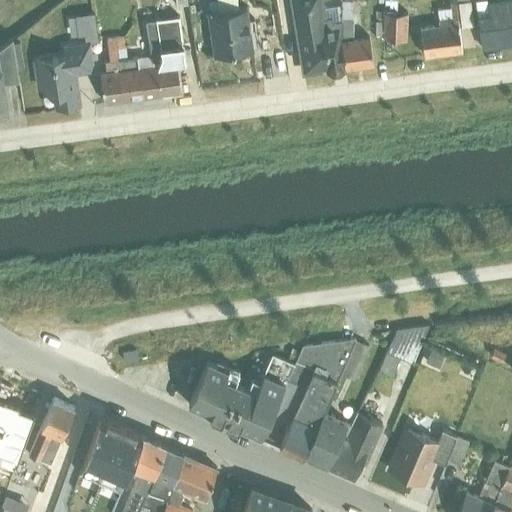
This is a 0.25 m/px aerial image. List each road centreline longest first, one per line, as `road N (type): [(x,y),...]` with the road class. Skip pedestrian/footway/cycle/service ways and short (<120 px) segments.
road 1 (unclassified): [(511,68),(0,139)]
road 2 (tertiary): [(386,511),(0,346)]
